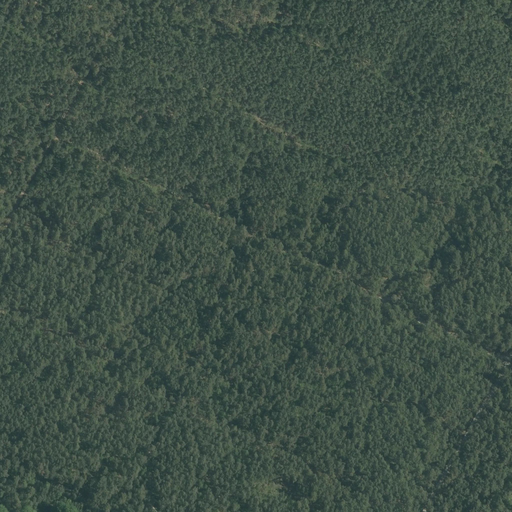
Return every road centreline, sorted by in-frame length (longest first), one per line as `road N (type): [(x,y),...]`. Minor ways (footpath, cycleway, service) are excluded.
road 1 (track): [(508,363),(389,305),(341,272),(54,135)]
road 2 (track): [(423,511),(511,357)]
road 3 (track): [(54,135),(131,0)]
